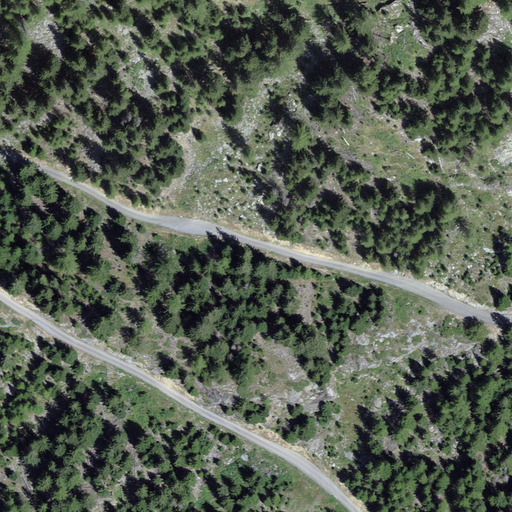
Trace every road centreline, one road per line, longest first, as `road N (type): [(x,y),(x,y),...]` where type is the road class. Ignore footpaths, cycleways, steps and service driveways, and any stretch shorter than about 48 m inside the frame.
road 1 (unclassified): [(0,154),(148,216),(407,280),(467,309),(511,313)]
road 2 (unclassified): [(355,511),(309,469),(0,293)]
